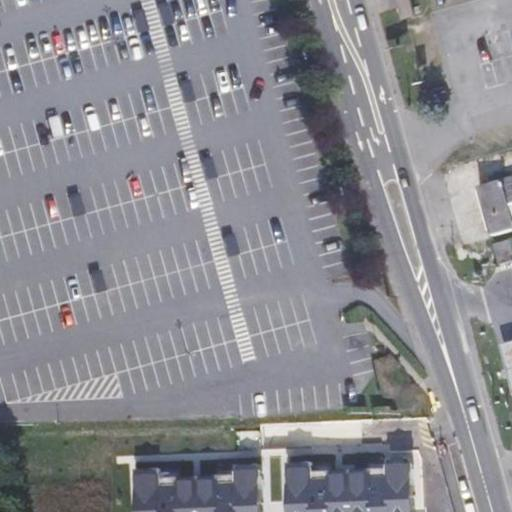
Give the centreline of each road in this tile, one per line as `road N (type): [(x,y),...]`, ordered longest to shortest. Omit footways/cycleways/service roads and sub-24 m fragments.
road 1 (tertiary): [(364,156),(420,320),(467,419)]
road 2 (tertiary): [(467,419),(398,146)]
road 3 (tertiary): [(318,0),(364,156)]
road 4 (tertiary): [(398,146),(358,0)]
